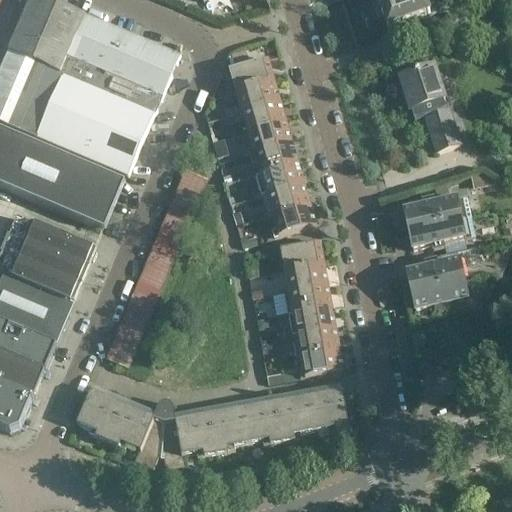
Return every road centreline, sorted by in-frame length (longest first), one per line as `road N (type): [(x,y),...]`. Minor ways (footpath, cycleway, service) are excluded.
road 1 (unclassified): [(34,483),(187,125),(209,47)]
road 2 (residential): [(406,465),(392,436),(361,253),(294,20)]
road 3 (unclassified): [(406,465),(295,511)]
